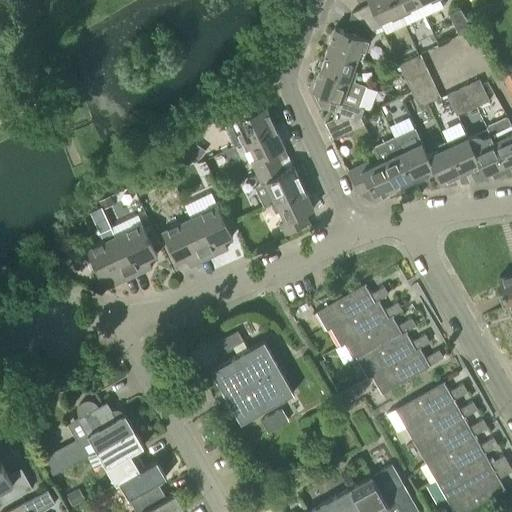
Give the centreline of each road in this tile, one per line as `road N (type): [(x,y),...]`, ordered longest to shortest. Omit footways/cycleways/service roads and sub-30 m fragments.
road 1 (residential): [(314,0),(287,81),(357,236)]
road 2 (residential): [(122,321),(357,236)]
road 3 (residential): [(227,511),(122,321)]
road 4 (residential): [(511,406),(421,253),(413,222)]
